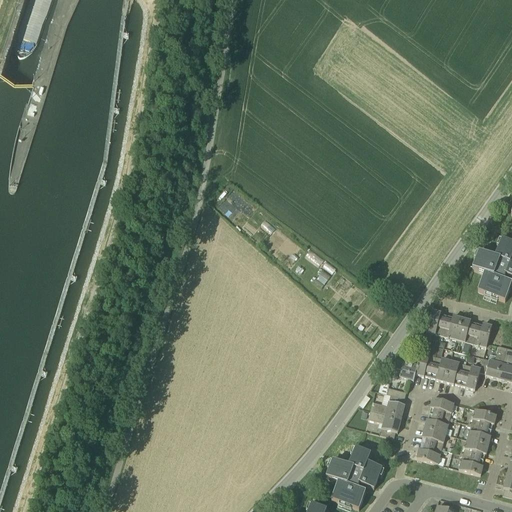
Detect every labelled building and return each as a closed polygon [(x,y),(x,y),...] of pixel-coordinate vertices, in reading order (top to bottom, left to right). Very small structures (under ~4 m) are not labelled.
[(511,245),(501,242),(494,261),(479,255),(472,272),(484,276),(477,293),(505,304),(511,287),(510,286),(511,280),(511,245)] [(318,268),(322,262),(309,252),(304,257),(318,268)] [(432,313),(426,334),(433,336),(439,315),(432,313)] [(433,336),(439,338),(438,341),(440,341),(446,318),(440,317),(441,315),(439,315),(433,336)] [(442,342),(443,339),(448,340),(454,319),(453,319),(452,320),(446,318),(440,341),(442,342)] [(448,340),(456,342),(461,321),(454,319),(448,340)] [(461,321),(456,342),(463,344),(469,323),(461,321)] [(463,344),(471,346),(476,326),(470,324),(470,323),(469,323),(463,344)] [(472,350),(472,347),(478,348),(484,327),(482,327),(482,328),(476,326),(471,346),(470,349),(472,350)] [(486,350),(487,346),(491,329),(484,327),(478,348),(486,350)] [(430,380),(435,360),(438,349),(432,347),(430,358),(427,358),(422,379),(424,379),(424,378),(430,380)] [(485,378),(486,379),(499,382),(506,351),(498,349),(494,363),(483,361),(480,371),(480,375),(485,377),(485,378)] [(499,382),(511,385),(511,368),(511,365),(511,352),(506,351),(499,382)] [(427,358),(420,356),(417,368),(415,377),(422,379),(427,358)] [(436,360),(435,360),(430,380),(436,381),(436,382),(437,383),(443,362),(441,361),(436,360)] [(394,370),(401,372),(399,380),(413,384),(415,377),(417,368),(396,362),(394,370)] [(445,385),(450,364),(443,362),(437,383),(445,385)] [(458,366),(450,364),(445,385),(452,387),(458,366)] [(465,367),(463,367),(458,366),(452,387),(453,387),(454,386),(460,387),(465,367)] [(473,369),(467,368),(465,367),(460,387),(466,389),(465,390),(467,391),(473,369)] [(467,391),(475,393),(477,384),(477,383),(480,375),(480,371),(473,369),(467,391)] [(406,395),(388,390),(386,397),(390,398),(404,402),(406,395)] [(370,401),(368,399),(367,398),(366,398),(359,407),(362,410),(363,410),(370,401)] [(390,398),(387,409),(372,405),(370,414),(401,422),(403,413),(404,408),(403,408),(404,402),(390,398)] [(454,414),(452,413),(453,407),(432,401),(430,409),(453,415),(454,414)] [(450,420),(451,417),(453,417),(453,415),(430,409),(430,410),(431,411),(429,417),(452,423),(453,421),(450,420)] [(475,412),(473,419),(471,418),(471,419),(494,426),(496,418),(475,412)] [(394,441),(395,435),(397,436),(401,422),(370,414),(368,422),(382,426),(379,438),(394,441)] [(450,428),(448,427),(449,424),(452,424),(452,423),(429,417),(428,423),(427,422),(426,424),(449,430),(450,428)] [(470,422),(472,422),(471,426),(468,425),(467,427),(491,433),(492,427),(493,427),(494,426),(471,419),(470,422)] [(446,437),(447,431),(449,431),(449,430),(426,424),(424,431),(446,437)] [(470,429),(469,433),(467,432),(467,434),(490,441),(490,439),(489,439),(491,433),(467,427),(467,429),(470,429)] [(444,444),(446,437),(424,431),(422,439),(444,444)] [(466,436),(468,436),(467,442),(488,448),(490,441),(467,434),(466,436)] [(442,450),(444,444),(422,439),(422,440),(423,440),(421,446),(445,452),(445,451),(442,450)] [(467,442),(465,448),(463,448),(463,449),(465,450),(486,456),(488,448),(467,442)] [(442,458),(440,457),(441,454),(444,454),(445,452),(421,446),(420,453),(419,452),(418,454),(441,460),(442,458)] [(462,452),(464,452),(463,455),(460,455),(459,456),(483,463),(485,457),(486,457),(486,456),(465,450),(463,449),(462,452)] [(366,489),(373,492),(382,471),(367,465),(371,456),(355,451),(348,469),(332,463),(326,481),(338,485),(331,502),(356,511),(358,511),(365,495),(363,495),(366,489)] [(437,467),(439,461),(441,461),(441,460),(418,454),(416,461),(437,467)] [(462,459),(461,462),(460,462),(459,465),(482,471),(482,469),(481,469),(483,463),(459,456),(459,458),(462,459)] [(459,466),(460,466),(459,473),(480,478),(482,471),(459,465),(459,466)] [(511,479),(506,478),(504,486),(503,492),(505,492),(503,498),(511,500),(511,479)]
